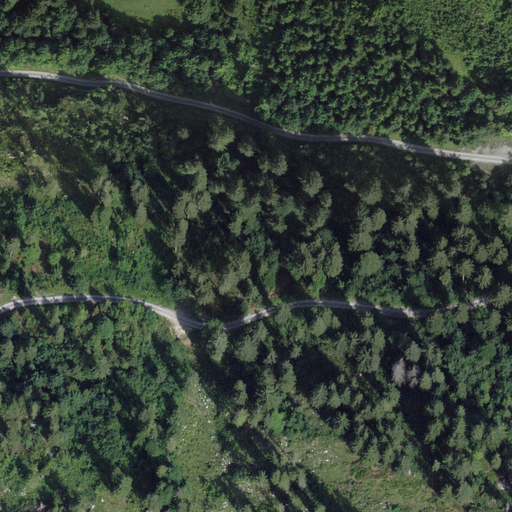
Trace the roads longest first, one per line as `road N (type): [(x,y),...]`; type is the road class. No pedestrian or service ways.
road 1 (track): [(511,291),(415,312),(278,305),(201,328),(125,300),(0,308)]
road 2 (track): [(511,168),(368,137),(284,133),(114,82),(0,76)]
